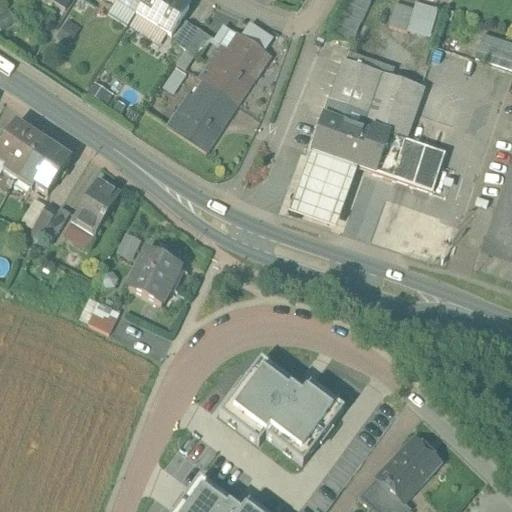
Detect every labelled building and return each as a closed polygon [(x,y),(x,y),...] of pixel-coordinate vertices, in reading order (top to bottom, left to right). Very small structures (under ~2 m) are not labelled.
[(71,0),(55,0),(53,4),(65,12),(71,0)] [(110,0),(136,16),(146,0),(110,0)] [(171,0),(146,0),(136,16),(170,38),(188,10),(171,0)] [(370,4),(361,0),(348,0),(346,6),(366,14),(370,4)] [(346,6),(345,6),(341,16),(361,25),(366,14),(346,6)] [(436,16),(415,10),(407,35),(428,41),(436,16)] [(339,15),(330,37),(352,47),(361,25),(341,16),(339,15)] [(185,24),(172,45),(185,54),(199,33),(185,24)] [(199,33),(185,54),(198,62),(212,41),(199,33)] [(224,54),(217,50),(207,64),(208,65),(197,82),(203,86),(203,85),(231,104),(230,104),(237,109),(250,90),(246,87),(252,79),(248,77),(262,56),(235,38),(224,54)] [(422,92),(343,64),(322,121),(369,137),(370,133),(389,140),(405,145),(422,92)] [(174,95),(185,75),(175,69),(164,89),(174,95)] [(203,86),(183,115),(178,111),(166,129),(207,156),(220,137),(216,134),(221,126),(218,124),(230,104),(231,104),(203,85),(203,86)] [(369,137),(322,121),(310,155),(357,172),(376,178),(389,140),(370,133),(369,137)] [(30,138),(15,127),(0,149),(0,166),(5,170),(3,174),(17,184),(42,146),(30,138)] [(389,140),(376,178),(393,184),(405,145),(389,140)] [(425,152),(405,145),(393,184),(413,191),(425,152)] [(42,146),(17,184),(32,194),(34,189),(47,198),(70,164),(55,154),(54,154),(42,146)] [(444,158),(425,152),(413,191),(432,197),(444,158)] [(357,172),(311,155),(289,217),(335,234),(357,172)] [(97,185),(72,226),(94,240),(119,199),(97,185)] [(47,209),(32,233),(42,240),(47,232),(57,216),(47,209)] [(57,216),(47,232),(57,238),(70,217),(60,211),(57,216)] [(57,238),(47,232),(42,240),(52,246),(57,238)] [(179,273),(145,256),(127,293),(161,310),(179,273)] [(119,318),(98,307),(88,328),(108,339),(119,318)] [(260,450),(265,443),(301,394),(259,364),(219,420),(260,450)] [(265,443),(301,469),(342,413),(305,387),(301,394),(265,443)] [(414,441),(375,483),(358,502),(367,511),(408,511),(404,507),(441,467),(414,441)] [(236,511),(197,483),(176,511),(236,511)] [(477,498),(465,511),(482,511),(487,506),(477,498)]
